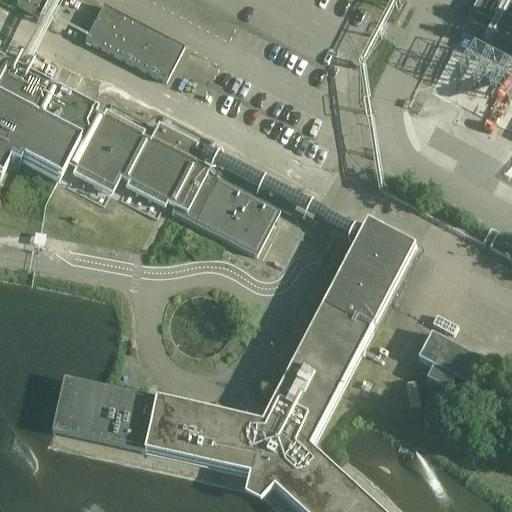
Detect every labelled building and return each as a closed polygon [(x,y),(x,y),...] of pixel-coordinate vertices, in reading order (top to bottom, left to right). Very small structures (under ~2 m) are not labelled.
[(24,0),(19,10),(38,20),(48,0),(24,0)] [(504,23),(511,6),(511,0),(491,0),(484,14),(504,23)] [(101,11),(84,44),(165,87),(183,53),(101,11)] [(210,154),(208,154),(215,140),(167,115),(159,131),(112,106),(104,122),(97,118),(99,114),(0,61),(0,183),(7,169),(17,174),(21,167),(58,186),(66,170),(122,200),(120,205),(205,250),(212,236),(259,261),(283,216),(210,178),(213,171),(214,172),(216,172),(218,172),(219,172),(220,171),(222,170),(223,168),(223,167),(224,166),(224,164),(223,163),(223,162),(222,161),(221,160),(220,159),(211,155),(210,154)] [(226,418),(79,385),(65,382),(53,437),(256,482),(250,505),(263,511),(266,511),(279,497),(295,511),(377,511),(313,453),(422,246),(372,220),(264,427),(226,418)] [(424,333),(421,338),(418,343),(428,348),(419,364),(434,372),(428,385),(451,396),(457,384),(473,392),(487,366),(424,333)]
